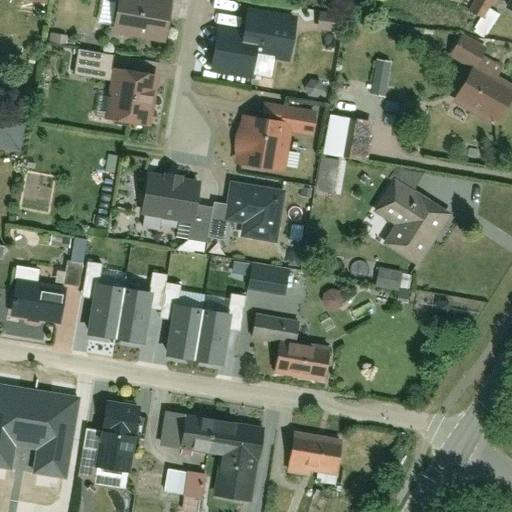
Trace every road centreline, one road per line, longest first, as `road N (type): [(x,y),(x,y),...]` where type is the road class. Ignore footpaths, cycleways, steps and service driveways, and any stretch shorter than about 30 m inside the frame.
road 1 (residential): [(463,442),(433,427),(343,409),(0,351)]
road 2 (residential): [(176,135),(198,0)]
